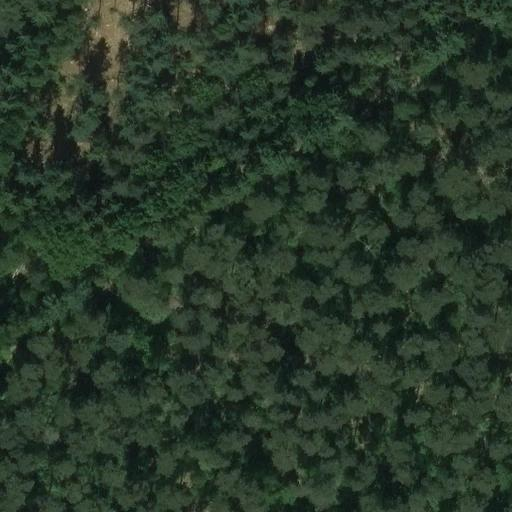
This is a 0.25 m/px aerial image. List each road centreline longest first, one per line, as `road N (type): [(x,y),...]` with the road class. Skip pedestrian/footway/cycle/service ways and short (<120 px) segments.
road 1 (track): [(0,359),(511,17)]
road 2 (track): [(59,0),(0,142)]
